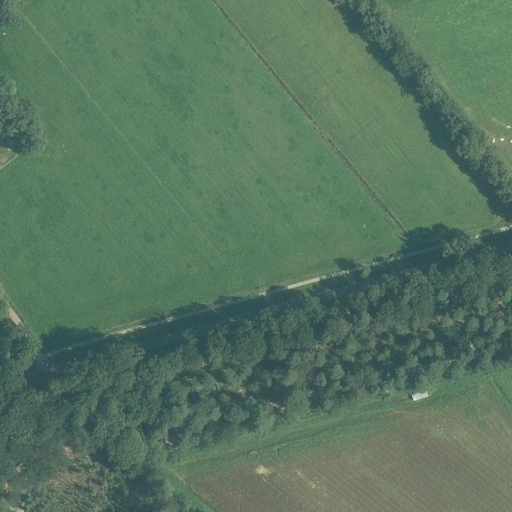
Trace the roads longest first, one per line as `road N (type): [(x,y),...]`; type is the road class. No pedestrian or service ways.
road 1 (tertiary): [(0,385),(511,245)]
road 2 (track): [(217,511),(56,380),(40,357)]
road 3 (track): [(32,376),(20,511)]
